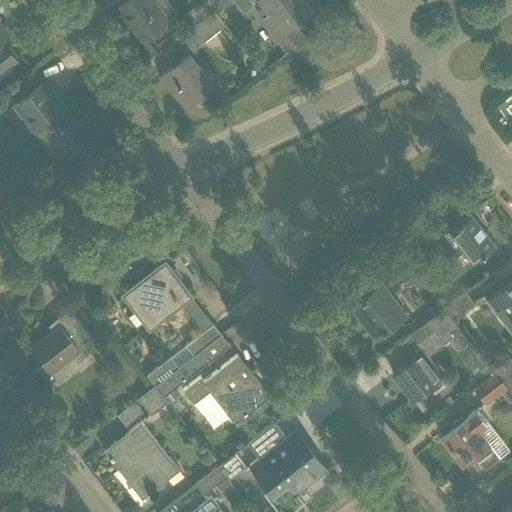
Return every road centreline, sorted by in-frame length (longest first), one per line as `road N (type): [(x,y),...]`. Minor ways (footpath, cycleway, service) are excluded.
road 1 (residential): [(411,473),(187,172)]
road 2 (unclassified): [(187,172),(418,65)]
road 3 (residential): [(187,172),(55,0)]
road 4 (unclassified): [(0,254),(187,172)]
road 5 (residential): [(97,511),(58,465),(36,470),(0,500)]
